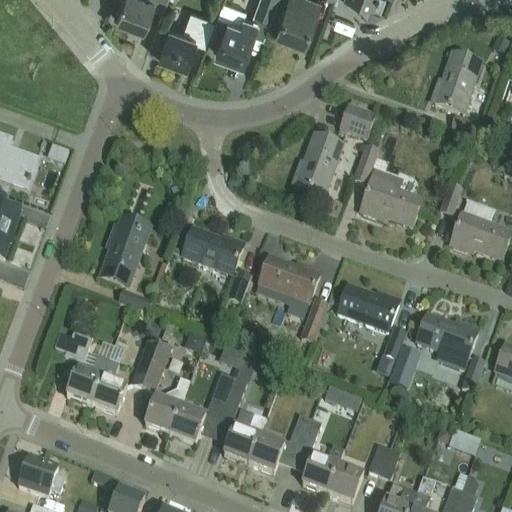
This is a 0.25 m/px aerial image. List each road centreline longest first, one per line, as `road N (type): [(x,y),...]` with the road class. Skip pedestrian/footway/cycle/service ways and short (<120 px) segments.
road 1 (residential): [(511,305),(232,208),(215,185),(209,118)]
road 2 (residential): [(1,420),(121,75)]
road 3 (residential): [(484,0),(393,30),(289,101),(250,117),(209,118)]
road 4 (residential): [(226,511),(1,420)]
